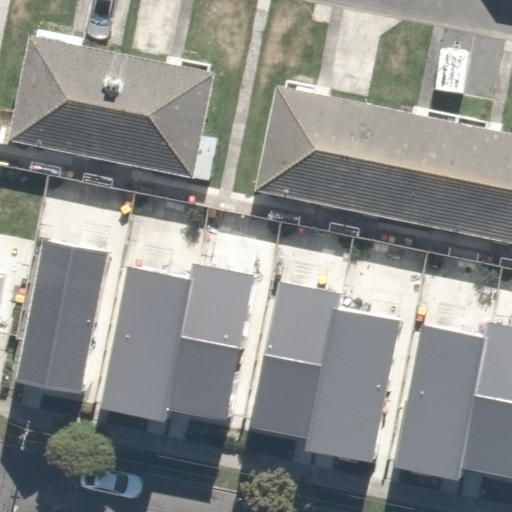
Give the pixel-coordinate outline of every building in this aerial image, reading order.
[(30,40),(8,146),(194,184),(217,79),(30,40)] [(511,139),(277,91),(255,197),(511,249),(511,139)] [(85,405),(112,262),(47,249),(19,391),(50,401),(85,405)] [(228,429),(258,284),(193,271),(190,288),(130,276),(101,420),(168,434),(172,418),(228,429)] [(377,474),(403,331),(340,322),(345,303),(283,290),(252,437),(313,450),(310,464),(377,474)] [(511,486),(511,335),(489,331),(485,349),(424,336),(394,479),(461,492),(465,476),(511,486)]
